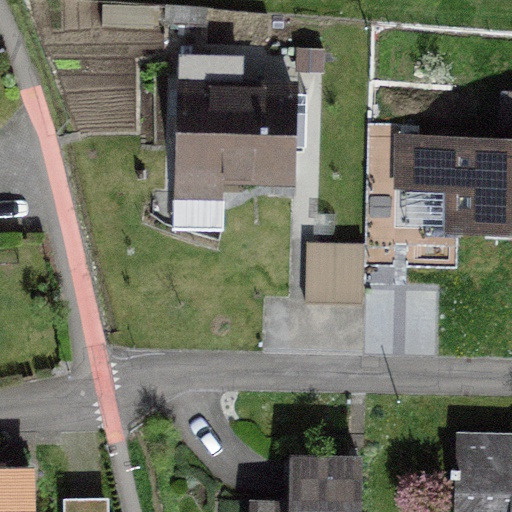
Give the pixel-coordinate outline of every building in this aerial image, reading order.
[(291,99),(186,98),(185,188),(290,190),(291,99)] [(511,151),(407,151),(407,205),(461,205),(461,240),(511,240),(511,151)] [(373,255),(316,253),(314,310),(371,312),(373,255)] [(511,511),(511,443),(467,442),(464,511),(511,511)] [(308,511),(267,511),(256,511),(380,511),(381,465),(309,464),(308,511)] [(48,511),(49,476),(0,475),(0,511),(48,511)]
